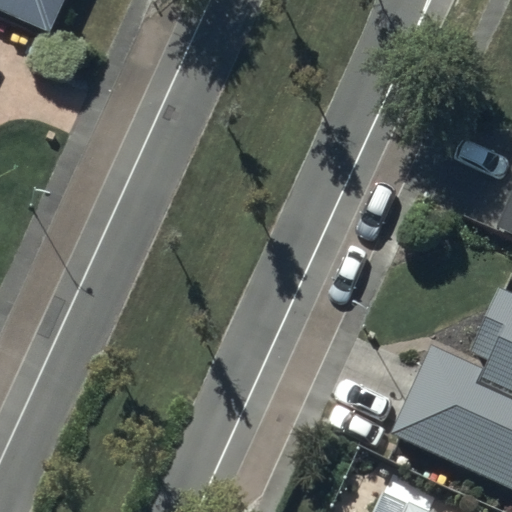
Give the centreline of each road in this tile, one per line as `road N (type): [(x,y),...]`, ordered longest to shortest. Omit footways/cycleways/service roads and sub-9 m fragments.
road 1 (residential): [(4,511),(239,0)]
road 2 (residential): [(401,0),(173,511)]
